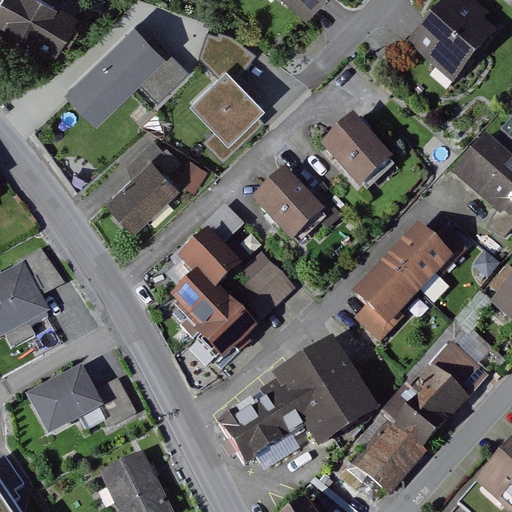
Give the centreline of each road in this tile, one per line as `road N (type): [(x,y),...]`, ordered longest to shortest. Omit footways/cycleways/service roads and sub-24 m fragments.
road 1 (tertiary): [(231,511),(117,291),(0,133)]
road 2 (residential): [(399,511),(511,390)]
